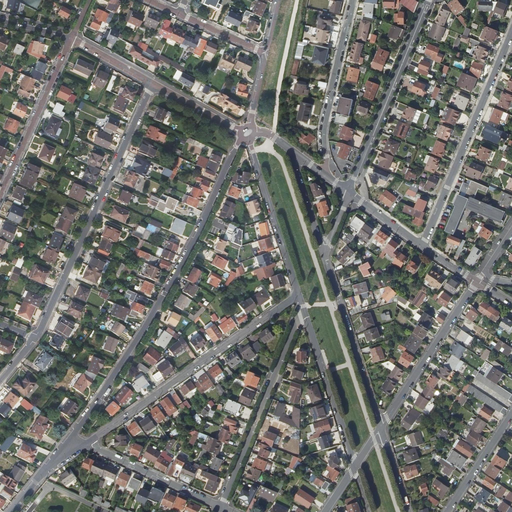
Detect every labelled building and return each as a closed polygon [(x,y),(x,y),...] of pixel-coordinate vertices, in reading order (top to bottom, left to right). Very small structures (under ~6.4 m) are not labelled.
[(18,2),(14,0),(6,0),(5,8),(15,11),(18,2)] [(116,0),(109,0),(105,10),(115,14),(120,2),(116,0)] [(208,5),(218,10),(221,3),(217,1),(217,0),(203,0),(202,4),(207,6),(208,5)] [(260,17),(267,1),(265,0),(255,0),(258,1),(252,13),(260,17)] [(338,0),(330,0),(331,0),(335,1),(333,7),(331,7),(330,11),(340,14),(343,2),(338,1),(338,0)] [(366,13),(366,17),(372,18),(374,4),(377,4),(377,0),(365,0),(365,3),(364,13),(366,13)] [(400,8),(400,0),(384,0),(385,7),(400,8)] [(402,0),(401,2),(415,13),(420,2),(416,0),(402,0)] [(457,0),(456,0),(449,6),(456,16),(465,9),(457,0)] [(493,10),(494,7),(494,3),(481,2),(480,10),(493,10)] [(499,4),(495,13),(504,17),(508,7),(499,4)] [(66,18),(70,11),(61,6),(60,9),(58,8),(58,10),(59,11),(58,13),(66,18)] [(436,19),(435,24),(444,27),(450,12),(441,8),(439,13),(440,13),(438,19),(436,19)] [(103,23),(107,15),(96,10),(93,17),(93,18),(89,27),(96,30),(99,23),(100,22),(103,23)] [(136,13),(132,11),(127,22),(139,27),(143,17),(136,13)] [(399,26),(399,27),(406,30),(408,24),(405,23),(406,11),(400,11),(399,21),(399,26)] [(234,25),(238,16),(229,12),(225,21),(234,25)] [(155,28),(159,19),(148,14),(144,21),(152,24),(151,26),(155,28)] [(321,16),(319,28),(321,29),(326,30),(328,22),(332,23),(333,18),(321,16)] [(460,16),(458,18),(464,26),(466,24),(460,16)] [(254,34),(259,24),(251,20),(251,19),(250,18),(245,31),(248,33),(248,32),(254,34)] [(163,36),(167,38),(171,29),(167,27),(168,24),(169,22),(164,20),(158,33),(163,35),(163,36)] [(363,21),(358,40),(367,42),(371,23),(363,21)] [(440,41),(446,28),(444,27),(435,24),(432,30),(431,29),(428,36),(440,41)] [(399,27),(393,25),(389,36),(397,39),(398,37),(402,39),(406,30),(399,27)] [(185,35),(185,34),(177,30),(177,28),(173,26),(172,26),(171,29),(167,38),(180,44),(181,42),(185,35)] [(481,39),(485,41),(493,44),(498,32),(486,27),(481,39)] [(330,39),(332,31),(326,30),(321,29),(318,41),(328,43),(329,39),(330,39)] [(118,34),(117,33),(116,35),(109,32),(105,40),(110,42),(109,44),(112,46),(118,34)] [(2,35),(0,34),(0,49),(3,51),(8,40),(2,38),(2,35)] [(199,38),(200,36),(196,34),(194,39),(185,35),(181,42),(188,45),(194,49),(199,38)] [(470,38),(463,35),(462,39),(461,41),(468,44),(470,38)] [(217,46),(199,38),(194,49),(193,52),(200,56),(203,49),(214,54),(217,46)] [(298,41),(296,58),(302,58),(304,42),(298,41)] [(26,52),(41,60),(43,56),(40,54),(43,44),(34,42),(33,44),(30,43),(26,52)] [(355,42),(351,61),(359,63),(360,57),(361,57),(362,54),(363,50),(364,44),(355,42)] [(426,54),(425,57),(440,63),(444,54),(439,51),(440,49),(429,44),(425,54),(426,54)] [(13,52),(20,55),(23,48),(16,45),(13,52)] [(158,59),(149,54),(144,52),(140,49),(132,45),(128,53),(133,56),(136,57),(138,58),(137,59),(149,66),(150,64),(156,67),(160,60),(158,59)] [(317,46),(314,62),(326,65),(329,48),(317,46)] [(472,49),(469,57),(485,64),(487,59),(485,58),(487,55),(489,56),(491,51),(479,46),(478,48),(475,47),(474,50),(472,49)] [(378,49),(371,66),(383,71),(390,53),(378,49)] [(224,54),(223,53),(222,54),(218,65),(230,70),(235,60),(230,58),(230,57),(229,56),(228,54),(226,53),(224,54)] [(244,58),(239,56),(236,62),(234,68),(238,70),(239,67),(249,71),(253,62),(247,60),(244,58)] [(74,69),(89,76),(93,67),(78,60),(74,69)] [(410,64),(409,69),(432,79),(433,76),(428,74),(429,72),(428,71),(429,68),(430,69),(431,67),(430,67),(431,64),(428,62),(428,61),(426,60),(425,61),(423,60),(419,68),(410,64)] [(38,81),(45,65),(38,61),(34,69),(33,69),(29,77),(35,80),(38,81)] [(475,63),(470,76),(477,79),(480,80),(485,67),(475,63)] [(357,82),(361,70),(351,68),(348,80),(357,82)] [(88,80),(89,76),(74,69),(72,72),(88,80)] [(6,83),(11,72),(6,70),(1,80),(6,83)] [(103,88),(109,75),(99,70),(93,83),(103,88)] [(183,73),(178,81),(191,88),(195,80),(183,73)] [(470,76),(463,73),(458,86),(471,91),(477,79),(470,76)] [(35,80),(29,77),(25,76),(23,81),(22,81),(20,86),(17,93),(27,98),(31,89),(33,90),(34,86),(33,85),(35,80)] [(116,79),(111,77),(105,90),(110,92),(116,79)] [(369,87),(365,97),(373,100),(379,86),(368,81),(366,86),(369,87)] [(422,95),(422,94),(424,91),(426,86),(417,82),(413,91),(422,95)] [(297,83),(295,92),(308,95),(309,90),(306,90),(307,85),(297,83)] [(244,91),(245,86),(238,84),(236,94),(246,97),(247,91),(244,91)] [(66,102),(70,91),(61,87),(56,97),(66,102)] [(128,100),(130,101),(135,91),(125,87),(120,96),(128,100)] [(503,98),(499,107),(508,111),(511,102),(511,101),(511,95),(503,92),(501,97),(503,98)] [(237,102),(221,93),(218,98),(220,98),(217,104),(223,107),(223,106),(225,106),(226,106),(228,106),(228,107),(232,109),(232,110),(232,111),(237,114),(241,108),(235,105),(237,102)] [(337,123),(350,126),(353,117),(351,116),(354,100),(352,100),(353,97),(343,95),(337,123)] [(128,100),(120,96),(119,96),(113,109),(113,110),(121,114),(122,113),(128,100)] [(459,96),(455,107),(465,111),(470,100),(459,96)] [(362,101),(358,110),(367,114),(371,105),(362,101)] [(304,103),(299,120),(309,122),(313,105),(304,103)] [(21,117),(26,108),(17,104),(13,113),(21,117)] [(57,104),(53,112),(59,115),(63,107),(57,104)] [(417,110),(408,106),(405,113),(404,112),(402,117),(412,122),(413,121),(417,110)] [(168,111),(159,107),(154,118),(163,123),(166,115),(168,111)] [(444,114),(441,120),(454,125),(456,121),(458,122),(461,113),(447,107),(445,110),(444,113),(444,114)] [(417,110),(413,121),(417,122),(421,112),(417,110)] [(496,110),(491,121),(499,125),(504,113),(496,110)] [(54,136),(61,121),(51,117),(44,131),(54,136)] [(13,134),(18,122),(9,118),(3,129),(13,134)] [(103,131),(110,134),(112,131),(114,132),(118,123),(109,118),(103,131)] [(410,126),(399,122),(394,135),(404,139),(410,126)] [(356,130),(345,125),(340,137),(351,142),(353,137),(352,137),(354,134),(356,130)] [(486,135),(484,139),(498,145),(504,133),(487,125),(483,134),(486,135)] [(166,133),(152,126),(150,131),(149,131),(146,136),(157,141),(159,136),(164,138),(166,133)] [(442,126),(438,137),(446,141),(449,134),(450,135),(452,130),(442,126)] [(109,137),(110,134),(103,131),(102,131),(101,133),(97,132),(93,142),(106,148),(111,138),(109,137)] [(299,131),(294,138),(308,147),(315,137),(310,133),(307,137),(299,131)] [(389,140),(384,152),(394,156),(399,144),(395,142),(395,141),(393,140),(393,141),(389,140)] [(152,158),(157,147),(144,141),(139,152),(152,158)] [(438,141),(432,154),(443,159),(445,153),(443,153),(447,145),(438,141)] [(349,160),(354,147),(344,144),(342,143),(341,146),(343,146),(339,155),(349,160)] [(38,157),(48,162),(54,149),(44,144),(38,157)] [(481,147),(476,159),(487,163),(492,152),(481,147)] [(395,157),(383,152),(380,160),(382,160),(379,167),(389,171),(395,157)] [(87,164),(88,165),(97,169),(102,159),(92,154),(87,164)] [(197,165),(206,169),(215,173),(222,158),(212,154),(208,163),(199,159),(197,165)] [(429,165),(427,171),(436,175),(438,169),(439,170),(441,165),(440,164),(441,161),(429,157),(426,164),(429,165)] [(132,172),(139,175),(142,176),(147,164),(136,159),(133,165),(134,166),(132,172)] [(502,159),(498,168),(503,170),(506,161),(502,159)] [(19,183),(25,186),(34,167),(28,164),(19,183)] [(469,171),(467,176),(474,178),(475,176),(480,178),(484,168),(473,164),(470,171),(469,171)] [(93,185),(100,170),(97,169),(88,165),(81,180),(93,185)] [(175,166),(173,171),(170,177),(173,178),(175,174),(178,174),(180,169),(177,167),(175,166)] [(34,167),(25,186),(30,188),(39,169),(34,167)] [(387,181),(390,174),(376,168),(373,175),(372,175),(371,178),(372,183),(377,185),(379,181),(383,180),(387,181)] [(215,175),(216,173),(215,173),(206,169),(203,175),(211,179),(213,174),(215,175)] [(132,172),(128,170),(125,177),(127,178),(124,183),(133,187),(139,175),(132,172)] [(242,177),(237,176),(238,175),(237,175),(234,173),(233,174),(230,182),(234,184),(235,184),(236,181),(237,181),(236,184),(246,185),(248,174),(242,173),(242,177)] [(204,191),(205,192),(209,182),(203,180),(204,179),(202,178),(202,179),(200,178),(200,177),(197,176),(195,180),(200,183),(199,185),(200,186),(199,189),(203,191),(204,191)] [(425,185),(424,188),(430,191),(432,187),(435,188),(439,180),(430,176),(428,179),(429,179),(427,186),(425,185)] [(489,188),(472,180),(470,185),(464,183),(461,191),(467,193),(463,203),(462,202),(461,204),(467,206),(479,211),(483,202),(475,199),(479,189),(487,192),(489,188)] [(80,201),(85,188),(73,183),(68,196),(80,201)] [(409,190),(418,193),(419,189),(420,187),(413,184),(409,190)] [(317,199),(318,201),(326,199),(322,189),(318,190),(316,185),(312,186),(316,199),(317,199)] [(18,201),(23,190),(16,187),(11,198),(18,201)] [(190,196),(199,200),(201,195),(203,191),(199,189),(194,187),(190,196)] [(227,195),(236,200),(240,191),(231,187),(227,195)] [(243,190),(244,193),(243,194),(246,204),(247,203),(251,202),(248,194),(251,193),(249,187),(243,190)] [(127,204),(132,194),(123,190),(119,200),(127,204)] [(386,191),(379,200),(391,208),(397,199),(386,191)] [(456,206),(453,215),(462,218),(465,211),(467,206),(461,204),(462,202),(463,203),(467,193),(461,191),(460,191),(466,194),(465,197),(459,194),(454,206),(456,206)] [(511,201),(511,195),(505,192),(500,203),(509,208),(511,201)] [(151,195),(149,199),(158,203),(159,201),(160,199),(151,195)] [(158,203),(155,209),(164,212),(166,208),(173,211),(178,200),(169,196),(165,204),(159,201),(158,203)] [(185,203),(196,208),(199,200),(190,196),(188,196),(185,203)] [(420,199),(416,209),(424,212),(428,202),(420,199)] [(247,203),(251,216),(260,213),(256,200),(251,202),(247,203)] [(483,202),(479,211),(478,212),(502,223),(504,220),(502,220),(506,212),(483,201),(483,202)] [(219,216),(228,220),(235,206),(226,202),(219,216)] [(327,202),(318,205),(322,218),(329,215),(327,212),(330,211),(327,202)] [(16,205),(13,204),(12,206),(26,213),(27,210),(22,208),(16,205)] [(424,212),(416,209),(406,205),(404,212),(417,217),(415,222),(413,221),(412,224),(418,227),(416,230),(420,232),(425,221),(423,220),(426,213),(424,212)] [(26,213),(12,206),(9,213),(9,214),(7,218),(20,224),(26,213)] [(124,222),(128,212),(115,206),(111,216),(124,222)] [(61,217),(71,222),(76,212),(65,207),(61,217)] [(462,218),(453,215),(445,232),(454,236),(462,218)] [(66,233),(71,222),(61,217),(54,232),(62,235),(64,232),(66,233)] [(180,234),(186,222),(176,218),(171,230),(180,234)] [(357,218),(351,227),(360,233),(366,225),(357,218)] [(162,224),(150,219),(148,224),(160,229),(162,224)] [(475,219),(471,228),(473,229),(475,223),(479,224),(479,225),(484,227),(486,224),(475,219)] [(1,227),(0,229),(0,235),(10,240),(15,229),(4,223),(2,227),(1,227)] [(148,224),(146,228),(145,230),(151,233),(151,232),(158,235),(161,229),(160,229),(148,224)] [(258,226),(261,239),(269,237),(265,224),(258,226)] [(494,227),(486,224),(484,227),(480,233),(488,239),(493,232),(491,231),(494,227)] [(138,225),(135,231),(142,234),(145,230),(146,228),(138,225)] [(360,233),(358,236),(368,243),(371,240),(369,238),(374,231),(366,225),(360,233)] [(112,241),(116,243),(121,232),(106,226),(104,230),(105,231),(103,236),(112,241)] [(232,238),(231,242),(240,246),(241,231),(237,229),(235,232),(234,232),(231,238),(232,238)] [(145,230),(142,234),(141,236),(148,239),(151,233),(145,230)] [(48,246),(58,251),(63,240),(61,239),(62,235),(54,232),(48,246)] [(380,232),(375,238),(382,244),(387,237),(380,232)] [(169,241),(179,245),(182,239),(172,234),(169,241)] [(346,239),(352,243),(355,239),(349,235),(346,239)] [(107,252),(112,241),(103,236),(98,248),(99,248),(97,252),(103,254),(104,251),(107,252)] [(458,259),(465,241),(461,240),(461,241),(449,236),(447,242),(453,245),(454,244),(459,246),(454,256),(458,259)] [(268,238),(258,241),(259,242),(257,243),(260,251),(270,248),(269,244),(270,244),(268,238)] [(219,239),(214,248),(215,249),(214,251),(220,254),(221,252),(222,252),(222,251),(226,242),(219,239)] [(395,243),(391,240),(383,251),(395,259),(399,254),(395,252),(398,246),(395,244),(395,243)] [(175,254),(175,255),(179,247),(169,242),(165,250),(175,254)] [(53,264),(58,251),(48,246),(42,259),(53,264)] [(476,246),(466,260),(472,265),(482,250),(476,246)] [(348,247),(336,259),(344,266),(355,254),(349,248),(348,247)] [(135,248),(133,252),(138,254),(137,256),(139,257),(140,255),(156,262),(158,258),(138,249),(135,248)] [(102,258),(104,255),(103,254),(97,252),(94,250),(87,265),(100,271),(101,271),(106,260),(102,258)] [(172,261),(175,254),(165,250),(164,250),(161,256),(172,261)] [(261,262),(263,266),(274,262),(271,254),(267,255),(269,259),(261,262)] [(395,259),(391,264),(399,270),(407,260),(399,254),(395,259)] [(226,261),(218,256),(216,255),(213,260),(215,261),(213,265),(221,270),(226,261)] [(169,271),(172,264),(160,259),(156,266),(167,271),(168,270),(169,271)] [(411,262),(406,270),(413,274),(417,269),(414,266),(415,265),(411,262)] [(253,271),(255,274),(256,274),(259,281),(270,277),(273,276),(271,269),(275,267),(274,263),(253,271)] [(368,270),(371,269),(368,263),(362,266),(362,267),(360,268),(365,278),(371,275),(368,270)] [(45,274),(46,274),(47,271),(33,265),(28,277),(40,283),(45,274)] [(100,271),(87,265),(82,276),(95,282),(100,271)] [(132,268),(125,265),(122,271),(129,274),(132,268)] [(160,270),(149,265),(144,276),(156,282),(158,281),(159,279),(158,277),(157,276),(158,274),(160,270)] [(11,273),(18,276),(21,270),(14,267),(11,273)] [(188,282),(193,284),(201,271),(193,267),(190,273),(191,274),(187,281),(188,282)] [(375,273),(378,276),(381,279),(384,275),(378,270),(375,273)] [(425,279),(427,280),(425,283),(428,285),(429,284),(434,288),(435,286),(439,289),(446,280),(441,277),(442,277),(438,274),(435,272),(431,270),(425,279)] [(211,278),(208,283),(215,287),(220,278),(211,273),(209,277),(211,278)] [(270,277),(274,289),(284,285),(280,274),(273,276),(270,277)] [(235,278),(233,280),(226,287),(228,290),(237,280),(235,277),(235,278)] [(229,278),(224,287),(225,288),(226,287),(233,280),(229,278)] [(450,279),(444,288),(453,294),(459,285),(450,279)] [(149,294),(154,285),(145,281),(143,283),(141,283),(140,286),(142,287),(140,290),(149,294)] [(188,282),(182,292),(192,297),(198,287),(193,284),(188,282)] [(353,287),(356,296),(365,294),(368,293),(364,284),(353,287)] [(85,300),(90,290),(80,286),(75,296),(85,300)] [(252,297),(259,306),(269,299),(263,289),(252,297)] [(382,298),(388,303),(396,294),(390,289),(382,298)] [(41,299),(27,293),(25,291),(22,297),(25,299),(23,302),(35,307),(36,308),(37,308),(41,299)] [(37,308),(39,309),(44,298),(28,291),(27,293),(41,299),(37,308)] [(418,299),(414,305),(419,308),(426,297),(422,294),(423,293),(420,291),(419,293),(420,293),(417,298),(418,299)] [(181,294),(174,305),(182,310),(189,299),(181,294)] [(444,294),(438,303),(441,304),(441,303),(446,307),(452,299),(444,294)] [(406,304),(408,300),(399,295),(397,299),(406,304)] [(138,304),(144,307),(146,302),(136,297),(134,302),(138,304)] [(238,304),(244,313),(245,314),(251,309),(252,310),(256,307),(250,298),(244,302),(243,301),(238,304)] [(350,299),(353,310),(358,308),(354,298),(350,299)] [(35,307),(23,302),(17,315),(29,320),(35,307)] [(80,319),(85,308),(72,302),(67,312),(80,319)] [(484,303),(478,311),(483,314),(482,317),(484,318),(490,308),(486,304),(484,303)] [(111,316),(124,321),(126,315),(128,316),(131,310),(129,309),(116,304),(111,316)] [(129,309),(131,310),(132,310),(138,313),(139,314),(141,309),(144,310),(145,307),(144,307),(138,304),(137,306),(134,306),(133,309),(130,308),(129,309)] [(490,308),(484,318),(483,319),(484,320),(486,317),(496,324),(500,318),(498,317),(500,314),(494,310),(496,307),(492,305),(491,306),(490,308)] [(202,308),(193,317),(189,314),(187,318),(193,322),(198,317),(205,309),(202,308)] [(387,320),(387,322),(391,321),(387,308),(379,310),(383,321),(387,320)] [(473,308),(466,318),(472,322),(476,316),(475,315),(477,311),(475,309),(473,308)] [(165,321),(174,326),(179,316),(171,311),(165,321)] [(438,312),(434,319),(442,324),(446,318),(438,312)] [(239,314),(231,319),(235,324),(238,322),(239,324),(247,318),(245,314),(244,313),(241,316),(239,314)] [(425,313),(418,323),(420,325),(427,329),(430,325),(428,324),(432,318),(425,313)] [(361,317),(364,329),(375,326),(371,314),(361,317)] [(395,322),(400,325),(401,323),(404,326),(406,322),(399,317),(395,322)] [(65,339),(66,340),(68,336),(70,338),(75,330),(73,328),(75,326),(62,318),(53,332),(57,334),(65,339)] [(230,318),(218,327),(224,334),(236,325),(235,324),(231,319),(230,318)] [(505,318),(500,325),(510,332),(511,328),(511,322),(511,321),(509,319),(508,320),(505,318)] [(119,336),(125,327),(117,322),(111,331),(119,336)] [(207,330),(214,341),(222,335),(215,325),(207,330)] [(420,325),(413,335),(422,341),(429,330),(427,329),(420,325)] [(163,330),(155,342),(163,348),(174,332),(167,327),(165,331),(163,330)] [(260,335),(265,342),(268,339),(269,340),(274,336),(269,329),(260,335)] [(365,332),(368,342),(378,339),(375,329),(365,332)] [(462,330),(457,338),(464,343),(468,338),(469,339),(471,336),(462,330)] [(65,339),(57,334),(53,340),(52,340),(49,344),(50,344),(50,345),(58,350),(65,339)] [(189,342),(195,351),(205,344),(199,335),(189,342)] [(412,335),(404,347),(414,353),(422,341),(413,335),(412,335)] [(114,350),(118,340),(109,336),(105,346),(114,350)] [(170,346),(168,349),(173,357),(178,354),(177,353),(187,345),(182,338),(178,341),(179,342),(171,347),(170,346)] [(13,345),(0,339),(0,340),(0,350),(9,354),(13,345)] [(500,340),(493,351),(498,354),(502,348),(506,350),(504,353),(509,357),(511,352),(511,348),(509,346),(500,340)] [(467,349),(455,341),(452,346),(454,347),(452,349),(450,353),(453,356),(460,360),(467,349)] [(252,346),(257,353),(262,349),(257,342),(252,346)] [(187,345),(177,353),(178,354),(188,347),(187,345)] [(239,349),(247,362),(255,356),(251,351),(252,350),(249,346),(243,350),(241,348),(239,349)] [(144,358),(154,364),(160,355),(157,353),(158,352),(150,347),(144,358)] [(372,358),(374,363),(385,359),(381,347),(371,350),(374,358),(372,358)] [(42,371),(52,357),(44,352),(34,365),(42,371)] [(226,359),(232,368),(242,361),(236,352),(226,359)] [(298,352),(298,362),(307,363),(307,353),(298,352)] [(405,352),(399,362),(408,367),(414,358),(405,352)] [(87,372),(96,375),(99,368),(100,369),(104,361),(93,356),(87,372)] [(453,356),(448,364),(446,363),(444,366),(448,369),(452,372),(460,360),(453,356)] [(495,368),(504,374),(511,378),(511,376),(511,372),(489,357),(486,362),(495,368)] [(152,376),(156,381),(173,370),(165,358),(164,359),(166,362),(156,368),(159,371),(152,376)] [(393,372),(391,375),(389,374),(387,377),(388,378),(395,383),(397,380),(399,381),(405,372),(393,364),(389,361),(382,364),(393,372)] [(138,368),(145,374),(149,370),(140,364),(138,368)] [(210,371),(215,378),(223,372),(218,365),(210,371)] [(294,368),(292,375),(301,379),(304,372),(303,372),(305,367),(302,368),(294,365),(293,368),(294,368)] [(438,377),(441,379),(442,378),(446,381),(449,376),(451,377),(452,375),(450,374),(451,372),(447,369),(448,369),(444,366),(443,366),(437,375),(439,376),(438,377)] [(495,368),(488,378),(497,385),(504,374),(495,368)] [(226,371),(234,382),(236,379),(229,369),(226,371)] [(251,372),(246,382),(236,378),(236,379),(234,382),(245,386),(246,384),(256,388),(260,378),(255,376),(256,374),(251,372)] [(475,378),(511,402),(511,394),(497,385),(488,378),(479,372),(475,378)] [(24,396),(38,378),(33,374),(28,379),(25,377),(21,382),(17,380),(12,386),(24,396)] [(90,387),(94,381),(85,374),(74,388),(83,394),(89,386),(90,387)] [(198,380),(199,382),(195,385),(201,394),(214,385),(206,374),(198,380)] [(432,375),(426,383),(428,385),(434,388),(439,380),(432,375)] [(137,380),(134,382),(136,384),(133,387),(137,392),(139,390),(138,388),(147,382),(143,376),(140,378),(137,380)] [(388,378),(381,390),(389,395),(397,384),(395,383),(388,378)] [(196,389),(191,382),(180,389),(185,396),(196,389)] [(294,382),(291,390),(289,395),(294,397),(294,402),(298,402),(299,396),(299,390),(302,390),(302,385),(294,382)] [(216,387),(222,396),(225,393),(219,385),(216,387)] [(428,385),(424,392),(423,391),(421,395),(430,401),(437,390),(434,388),(428,385)] [(469,392),(504,415),(508,410),(470,385),(468,389),(467,390),(469,392)] [(133,393),(126,386),(120,392),(118,394),(114,399),(122,405),(125,402),(125,401),(130,396),(133,393)] [(308,389),(313,403),(322,400),(317,386),(308,389)] [(246,387),(240,402),(250,406),(255,394),(253,393),(254,390),(246,387)] [(464,394),(457,404),(460,406),(469,392),(467,390),(465,393),(464,394)] [(10,410),(18,400),(10,393),(2,403),(10,410)] [(173,396),(179,404),(182,402),(176,394),(173,396)] [(421,395),(416,404),(424,410),(430,401),(421,395)] [(161,403),(168,412),(167,413),(170,417),(179,411),(176,407),(175,407),(169,398),(161,403)] [(69,418),(78,406),(69,399),(60,411),(69,418)] [(229,399),(225,410),(235,414),(237,411),(239,412),(241,404),(229,399)] [(112,401),(105,410),(112,415),(119,407),(112,401)] [(295,408),(293,422),(281,417),(283,411),(284,412),(286,407),(284,407),(285,406),(282,404),(282,403),(279,402),(273,418),(280,420),(300,429),(300,426),(300,420),(301,410),(295,408)] [(40,415),(41,413),(34,408),(33,406),(30,409),(29,411),(40,415)] [(201,414),(205,417),(211,409),(207,406),(201,414)] [(312,410),(316,420),(327,417),(323,406),(312,410)] [(153,416),(158,424),(166,419),(161,412),(158,407),(151,412),(154,415),(153,416)] [(485,407),(480,414),(489,420),(494,413),(485,407)] [(413,409),(402,425),(409,430),(416,421),(418,423),(421,419),(419,417),(421,414),(413,409)] [(44,424),(48,418),(40,415),(37,420),(44,424)] [(273,417),(270,423),(278,426),(280,420),(273,418),(273,417)] [(477,417),(470,428),(474,430),(480,434),(487,423),(477,417)] [(238,428),(235,427),(237,423),(227,418),(225,422),(229,424),(226,430),(236,434),(238,428)] [(142,423),(149,432),(156,427),(150,419),(146,421),(145,420),(142,423)] [(37,420),(31,430),(29,433),(40,440),(42,436),(41,435),(47,426),(44,424),(37,420)] [(321,432),(322,432),(323,432),(331,429),(328,420),(320,423),(319,422),(316,423),(319,433),(321,432)] [(129,427),(135,436),(142,430),(136,422),(129,427)] [(443,425),(436,436),(439,437),(441,439),(445,433),(447,434),(450,430),(443,425)] [(232,432),(222,428),(218,440),(221,441),(228,444),(230,440),(229,440),(232,432)] [(474,430),(468,440),(477,446),(483,436),(480,434),(474,430)] [(267,431),(262,442),(267,444),(267,445),(270,446),(271,447),(276,435),(267,431)] [(319,433),(309,436),(310,441),(312,440),(319,438),(322,437),(321,433),(321,432),(319,433)] [(409,435),(413,448),(423,444),(419,432),(409,435)] [(328,440),(327,435),(322,437),(319,438),(323,450),(331,448),(329,444),(328,440)] [(116,440),(116,446),(123,446),(126,446),(127,446),(127,436),(117,436),(117,439),(116,440)] [(211,437),(205,450),(207,450),(217,455),(219,450),(218,450),(221,441),(218,440),(211,437)] [(175,441),(173,439),(170,441),(166,448),(170,450),(175,441)] [(461,440),(456,448),(471,457),(474,452),(470,450),(472,447),(461,440)] [(260,442),(258,447),(262,448),(260,451),(262,452),(260,456),(267,459),(268,459),(271,451),(269,450),(270,446),(267,445),(260,442)] [(135,443),(131,453),(139,457),(144,447),(135,443)] [(23,459),(28,448),(21,444),(16,455),(23,459)] [(34,450),(28,448),(23,459),(31,462),(34,456),(31,455),(34,450)] [(144,457),(149,459),(149,460),(156,463),(162,453),(152,449),(152,450),(148,448),(144,457)] [(404,453),(408,464),(419,460),(415,449),(404,453)] [(331,463),(329,465),(331,467),(335,469),(336,467),(344,465),(342,459),(338,460),(335,450),(328,453),(331,463)] [(454,451),(447,461),(456,467),(461,470),(467,460),(454,451)] [(162,453),(156,463),(155,465),(164,470),(166,470),(169,465),(171,466),(173,461),(168,459),(167,461),(165,460),(168,453),(163,452),(162,453)] [(179,455),(175,462),(176,463),(184,467),(187,460),(187,459),(179,455)] [(498,456),(492,464),(502,470),(507,462),(498,456)] [(446,466),(443,472),(449,476),(453,469),(455,469),(456,467),(447,461),(441,457),(439,461),(446,466)] [(83,466),(90,469),(94,461),(90,459),(90,460),(86,458),(83,466)] [(216,458),(211,468),(219,471),(223,460),(216,458)] [(267,462),(257,458),(253,467),(261,471),(263,472),(268,474),(272,464),(267,462)] [(96,460),(91,470),(98,473),(98,472),(103,475),(103,474),(107,465),(96,460)] [(183,469),(181,473),(194,479),(199,468),(190,464),(191,462),(187,460),(184,467),(183,469)] [(171,466),(166,474),(170,476),(176,466),(175,465),(176,463),(175,462),(173,461),(171,466)] [(16,482),(17,483),(26,468),(18,464),(16,467),(15,466),(8,477),(16,482)] [(492,464),(487,472),(496,478),(502,470),(492,464)] [(107,465),(103,474),(114,480),(119,471),(107,465)] [(407,475),(408,479),(413,477),(419,475),(416,465),(410,467),(409,466),(404,468),(406,472),(407,475)] [(250,470),(247,477),(257,481),(261,471),(253,467),(251,471),(250,470)] [(330,472),(327,476),(330,478),(328,481),(332,484),(340,473),(335,469),(331,467),(328,470),(330,472)] [(64,475),(60,478),(65,486),(77,478),(70,469),(64,474),(64,475)] [(219,477),(212,474),(206,471),(203,470),(201,475),(210,479),(206,489),(215,493),(219,483),(218,482),(219,477)] [(122,472),(117,483),(125,487),(130,476),(122,472)] [(318,476),(314,483),(318,486),(319,484),(322,485),(323,484),(324,485),(327,480),(317,474),(316,475),(318,476)] [(0,483),(1,483),(11,490),(16,482),(8,477),(4,475),(0,480),(0,483)] [(484,483),(493,490),(498,483),(488,476),(484,483)] [(132,478),(128,486),(129,486),(128,489),(133,492),(135,489),(138,490),(141,482),(132,478)] [(280,478),(274,491),(279,493),(286,481),(284,480),(280,478)] [(442,489),(438,495),(442,497),(449,487),(436,479),(434,483),(442,489)] [(13,498),(16,494),(11,490),(1,483),(0,484),(0,494),(5,498),(7,500),(10,496),(13,498)] [(250,505),(259,488),(253,485),(250,492),(246,490),(243,495),(241,494),(239,498),(245,501),(244,502),(250,505)] [(263,494),(262,496),(274,501),(278,494),(279,493),(274,491),(267,488),(263,486),(260,493),(263,494)] [(508,489),(503,486),(496,497),(501,500),(508,489)] [(150,494),(148,498),(156,502),(162,491),(153,487),(150,494)] [(482,488),(476,498),(485,505),(492,494),(482,488)] [(141,489),(136,499),(146,504),(148,498),(150,494),(141,489)] [(301,489),(295,499),(309,508),(315,499),(301,489)] [(187,501),(181,499),(183,495),(179,493),(177,498),(176,498),(172,508),(171,509),(177,511),(179,508),(182,510),(187,501)] [(168,494),(163,504),(172,508),(176,498),(177,498),(168,494)] [(429,496),(428,501),(436,506),(439,502),(429,496)] [(346,500),(349,511),(361,511),(356,497),(346,500)] [(504,502),(497,511),(507,511),(511,507),(504,502)] [(185,510),(183,511),(198,511),(200,510),(194,507),(195,505),(190,503),(186,510),(185,510)]
